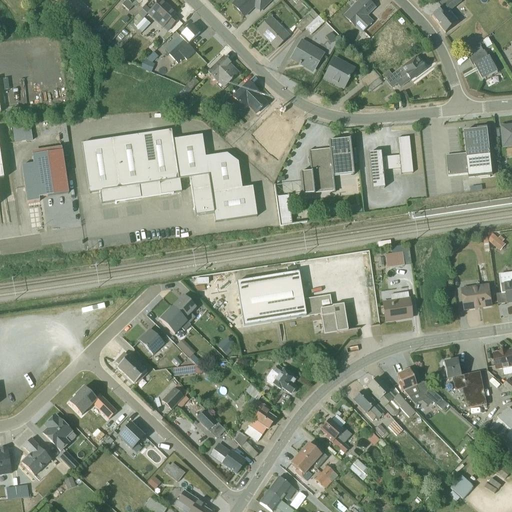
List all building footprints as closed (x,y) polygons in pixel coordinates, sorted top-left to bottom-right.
[(73,17),(81,9),(72,0),(68,0),(62,6),(73,17)] [(126,0),(121,6),(128,13),(133,7),(136,10),(138,7),(141,10),(147,3),(143,0),(126,0)] [(273,0),(238,0),(233,6),(244,17),(253,8),(259,15),(273,0)] [(372,23),(367,18),(375,10),(365,0),(360,0),(343,18),(353,27),(349,31),(356,37),(359,34),(360,35),(372,23)] [(440,9),(431,17),(446,34),(458,23),(449,12),(462,2),(460,0),(442,0),(437,5),(440,9)] [(160,1),(147,15),(162,29),(166,25),(171,29),(177,22),(173,18),(175,16),(160,1)] [(305,31),(317,18),(311,12),(295,28),(302,34),(305,31)] [(138,37),(149,25),(141,17),(130,29),(138,37)] [(271,18),(257,31),(275,50),(290,37),(271,18)] [(323,24),(317,18),(305,31),(311,37),(323,24)] [(180,37),(183,40),(168,55),(178,65),(184,59),(186,61),(194,53),(187,46),(200,34),(192,26),(180,37)] [(324,54),(301,41),(290,60),(300,66),(301,63),(314,71),(324,54)] [(475,68),(482,82),(498,74),(486,52),(469,61),(473,68),(475,68)] [(238,74),(223,59),(207,75),(216,84),(213,87),(221,94),(228,87),(226,86),(238,74)] [(354,69),(335,59),(323,80),(332,85),(333,83),(344,88),(354,69)] [(416,60),(402,70),(401,69),(390,76),(388,72),(382,76),(391,88),(396,84),(397,84),(400,89),(424,72),(416,60)] [(359,81),(367,94),(381,84),(373,72),(359,81)] [(185,96),(197,83),(193,79),(184,88),(180,91),(185,96)] [(267,104),(247,84),(232,99),(244,111),(247,108),(255,116),(267,104)] [(29,126),(12,129),(14,144),(31,142),(29,126)] [(511,128),(501,129),(503,150),(511,149),(511,128)] [(491,176),(487,131),(464,134),(466,155),(446,157),(448,176),(468,174),(468,178),(491,176)] [(169,132),(81,145),(89,195),(98,193),(100,205),(180,193),(179,181),(188,180),(194,216),(212,214),(214,224),(256,217),(251,189),(241,190),(237,164),(227,165),(225,155),(205,158),(201,137),(171,142),(169,132)] [(431,156),(430,132),(422,133),(423,156),(431,156)] [(412,175),(408,140),(397,141),(399,157),(381,159),(380,153),(367,154),(372,190),(383,188),(381,173),(400,171),(401,176),(412,175)] [(352,177),(348,141),(328,143),(329,150),(308,153),(311,173),(299,175),(301,198),(334,194),(332,179),(352,177)] [(32,165),(21,166),(27,205),(39,203),(38,198),(68,194),(62,152),(31,156),(32,165)] [(291,226),(287,198),(275,199),(278,225),(279,227),(291,226)] [(496,249),(505,247),(503,237),(493,239),(496,249)] [(405,268),(403,255),(386,257),(387,271),(405,268)] [(236,284),(243,328),(320,316),(323,336),(347,332),(342,306),(331,308),(329,297),(301,302),(297,274),(236,284)] [(498,306),(511,303),(511,277),(511,274),(499,276),(501,295),(496,296),(498,306)] [(464,311),(491,308),(488,286),(461,290),(464,311)] [(411,319),(408,294),(391,296),(392,301),(381,302),(384,323),(411,319)] [(182,298),(171,309),(188,326),(194,320),(189,315),(195,310),(182,298)] [(188,326),(171,309),(159,321),(173,335),(180,329),(183,332),(189,327),(188,326)] [(366,327),(360,328),(361,337),(371,336),(370,331),(367,331),(366,327)] [(164,345),(149,331),(137,342),(152,357),(164,345)] [(217,347),(225,355),(235,345),(227,337),(217,347)] [(189,358),(195,352),(181,339),(175,346),(183,354),(183,353),(189,358)] [(511,351),(492,355),(495,372),(503,371),(504,377),(511,375),(511,351)] [(145,373),(129,356),(127,358),(124,356),(115,364),(118,367),(116,369),(133,385),(134,384),(136,386),(146,375),(145,373)] [(180,364),(175,358),(171,362),(176,368),(180,364)] [(481,373),(461,377),(458,361),(443,364),(447,382),(452,381),(454,392),(458,391),(459,399),(464,398),(466,410),(487,406),(481,373)] [(200,366),(172,369),(173,377),(201,374),(200,366)] [(271,372),(264,382),(272,387),(272,386),(280,391),(281,389),(292,396),(296,390),(291,387),(295,381),(276,368),(273,373),(271,372)] [(415,406),(422,402),(428,407),(432,402),(442,412),(448,405),(422,383),(415,386),(409,371),(396,377),(399,385),(397,386),(400,393),(404,393),(415,406)] [(394,397),(376,380),(367,389),(372,394),(370,396),(391,417),(398,409),(409,419),(415,413),(397,395),(394,397)] [(511,383),(508,381),(503,387),(511,393),(511,383)] [(161,403),(170,412),(187,394),(178,386),(161,403)] [(96,401),(83,388),(74,397),(75,398),(68,405),(80,417),(92,405),(96,401)] [(384,415),(363,393),(353,402),(372,422),(374,420),(377,422),(384,415)] [(96,401),(92,405),(108,421),(116,414),(99,397),(96,401)] [(254,400),(251,398),(245,407),(257,415),(243,434),(257,443),(266,430),(267,430),(274,420),(267,415),(270,412),(261,406),(263,403),(255,398),(254,400)] [(204,412),(195,420),(215,440),(224,432),(204,412)] [(511,414),(510,412),(488,435),(511,456),(511,414)] [(69,446),(68,444),(75,438),(54,416),(46,424),(50,428),(42,436),(55,449),(56,449),(61,454),(69,446)] [(320,430),(327,436),(324,439),(344,455),(349,450),(336,439),(342,432),(328,421),(320,430)] [(402,432),(393,423),(387,429),(396,437),(402,432)] [(143,438),(129,424),(117,438),(131,451),(143,438)] [(388,436),(378,426),(373,431),(383,440),(388,436)] [(232,441),(241,446),(246,437),(237,432),(232,441)] [(379,442),(372,435),(367,440),(373,447),(379,442)] [(21,449),(29,456),(20,466),(33,478),(50,461),(30,440),(21,449)] [(244,463),(219,445),(210,458),(235,476),(244,463)] [(307,446),(299,455),(312,467),(316,471),(327,459),(315,448),(313,451),(307,446)] [(0,477),(10,476),(6,449),(0,450),(0,477)] [(78,466),(65,453),(59,460),(71,473),(78,466)] [(312,467),(299,455),(289,465),(296,471),(294,473),(306,483),(311,477),(306,473),(312,467)] [(353,458),(345,467),(348,470),(357,478),(365,469),(353,458)] [(344,475),(348,470),(345,467),(339,462),(334,467),(344,475)] [(500,464),(494,472),(505,481),(511,473),(500,464)] [(167,466),(162,472),(176,484),(184,475),(175,467),(172,470),(167,466)] [(327,468),(321,474),(330,483),(336,476),(327,468)] [(330,483),(321,474),(315,481),(324,489),(330,483)] [(490,486),(499,495),(508,485),(498,476),(490,486)] [(153,477),(147,484),(154,490),(160,483),(153,477)] [(278,478),(268,492),(279,501),(281,502),(283,499),(287,503),(296,492),(278,478)] [(473,489),(460,478),(450,490),(463,501),(473,489)] [(75,488),(71,479),(63,482),(67,491),(75,488)] [(319,493),(311,486),(307,490),(315,497),(319,493)] [(27,487),(5,489),(7,500),(28,497),(27,487)] [(279,501),(268,492),(259,504),(269,511),(293,511),(281,502),(279,501)] [(182,493),(174,507),(182,511),(206,511),(202,509),(204,507),(182,493)] [(305,499),(300,495),(294,503),(298,507),(305,499)] [(164,511),(166,510),(149,499),(142,510),(144,511),(164,511)]
